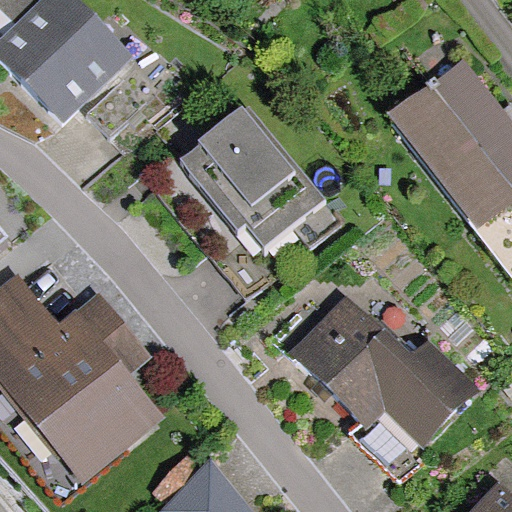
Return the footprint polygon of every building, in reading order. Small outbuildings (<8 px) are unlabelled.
[(0,55),(67,120),(136,50),(84,0),(50,0),(0,51),(0,55)] [(252,0),(263,9),(270,0),(252,0)] [(511,122),(464,64),(387,128),(511,280),(511,122)] [(347,221),(226,76),(163,128),(184,153),(151,180),(251,300),(347,221)] [(0,380),(79,482),(164,416),(133,376),(154,360),(100,290),(59,321),(22,274),(0,290),(0,380)] [(430,447),(481,392),(429,344),(415,359),(350,300),(295,359),(371,429),(389,410),(430,447)] [(250,511),(210,464),(164,510),(165,511),(250,511)] [(511,511),(511,495),(502,487),(478,511),(511,511)]
